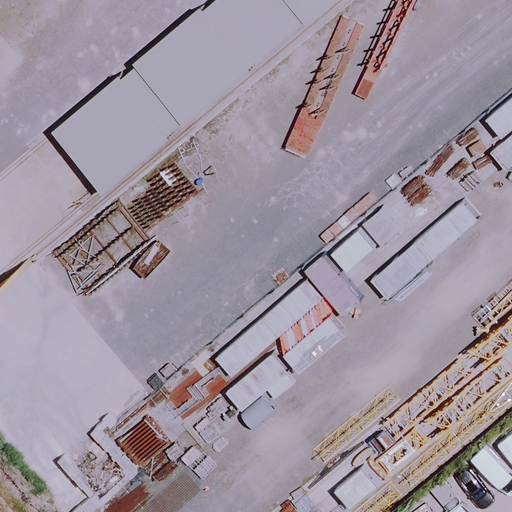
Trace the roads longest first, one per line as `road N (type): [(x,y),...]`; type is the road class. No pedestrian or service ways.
road 1 (unknown): [(0,295),(77,397),(113,404),(147,397),(511,94)]
road 2 (unknown): [(163,0),(26,106),(0,141)]
